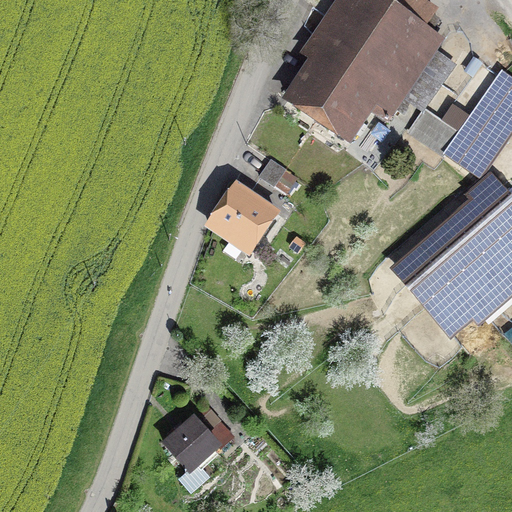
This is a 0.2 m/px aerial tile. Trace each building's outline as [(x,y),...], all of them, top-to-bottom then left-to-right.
[(370,0),(355,0),(286,102),(347,143),(421,34),(370,0)] [(479,172),(511,121),(511,89),(499,81),(452,155),(479,172)] [(283,173),(269,163),(258,179),(272,189),(283,173)] [(207,226),(248,253),(274,215),(237,189),(238,187),(235,185),(207,226)] [(396,276),(451,340),(511,288),(511,211),(495,191),(396,276)] [(163,446),(188,475),(217,450),(192,421),(163,446)]
